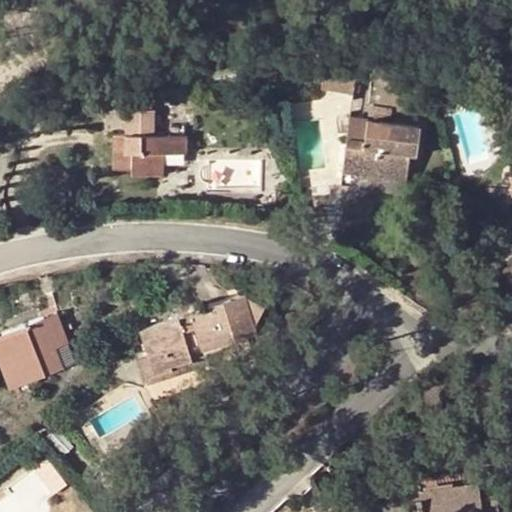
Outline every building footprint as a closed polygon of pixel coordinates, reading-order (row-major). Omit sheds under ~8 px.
[(323,67),(320,89),(352,93),(355,72),(323,67)] [(368,119),(349,117),(342,170),(362,173),(407,179),(409,153),(410,143),(418,144),(420,126),(413,125),(390,122),(391,110),(369,107),(368,119)] [(132,171),(161,172),(161,151),(184,151),(184,133),(153,132),(153,109),(126,108),(126,132),(116,131),(115,166),(131,166),(132,171)] [(410,143),(409,153),(417,154),(418,144),(410,143)] [(407,179),(362,173),(360,187),(412,195),(413,180),(407,179)] [(142,329),(149,354),(155,374),(172,369),(172,365),(207,354),(205,347),(219,343),(209,308),(142,329)] [(55,312),(45,316),(57,347),(67,343),(55,312)] [(19,384),(64,366),(57,347),(45,316),(3,333),(9,348),(0,352),(0,355),(6,372),(13,369),(19,384)] [(0,334),(0,352),(9,348),(3,333),(0,334)] [(75,362),(67,343),(57,347),(64,366),(75,362)] [(155,374),(149,354),(138,357),(147,385),(210,365),(207,354),(172,365),(172,369),(155,374)] [(13,369),(6,372),(12,387),(19,384),(13,369)] [(422,491),(424,511),(498,511),(496,495),(481,496),(479,483),(422,491)]
